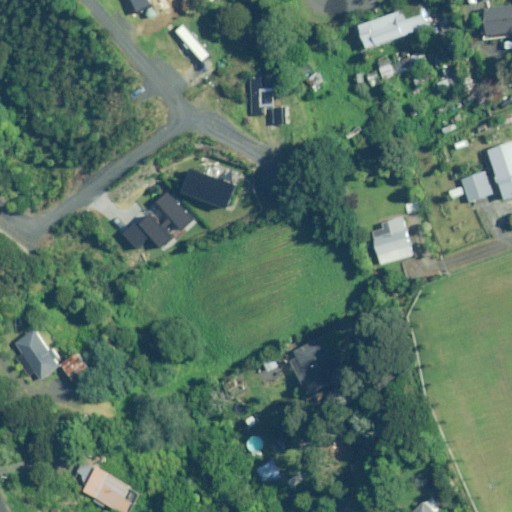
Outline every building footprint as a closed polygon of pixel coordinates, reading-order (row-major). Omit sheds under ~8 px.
[(511,5),(487,9),(490,35),(485,35),(485,40),(511,36),(511,5)] [(433,26),(427,6),(402,14),(401,11),(361,24),(369,47),(433,26)] [(429,60),(424,49),(406,57),(404,53),(379,64),(385,79),(429,60)] [(462,79),(459,63),(445,65),(448,79),(439,82),(441,89),(462,79)] [(511,197),(511,142),(491,150),(509,199),(511,197)] [(495,193),(487,171),(464,178),(472,200),(495,193)] [(417,254),(406,216),(384,222),(385,228),(375,231),(384,263),(417,254)] [(45,342),(37,329),(16,343),(39,379),(60,366),(51,352),(56,349),(50,339),(45,342)] [(340,340),(333,343),(329,335),(298,351),(301,356),(294,360),(311,393),(349,375),(343,363),(350,360),(340,340)] [(98,376),(80,351),(62,364),(98,376)] [(289,372),(280,352),(253,365),(260,380),(267,377),(269,381),(289,372)] [(100,467),(89,459),(77,476),(88,484),(100,467)] [(132,511),(145,491),(103,467),(89,491),(99,497),(96,500),(107,506),(109,503),(124,511),(132,511)] [(272,482),(264,468),(256,472),(264,486),(272,482)] [(449,511),(438,511),(429,502),(418,511),(450,511),(449,511)]
